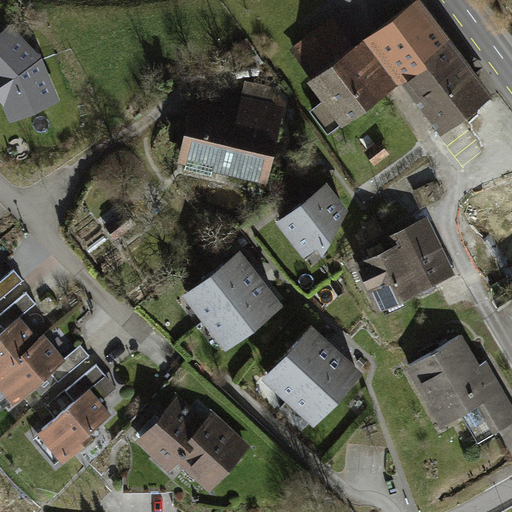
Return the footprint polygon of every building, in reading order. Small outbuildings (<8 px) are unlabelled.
[(416,3),(375,33),(397,63),(438,32),(416,3)] [(383,90),(332,23),(296,50),(331,96),(313,109),(329,130),(383,90)] [(7,27),(0,34),(0,85),(5,93),(14,117),(54,100),(37,60),(7,27)] [(438,32),(397,63),(419,92),(460,61),(438,32)] [(460,61),(419,92),(414,96),(418,100),(422,97),(444,125),(485,93),(460,61)] [(240,117),(199,108),(187,157),(189,157),(186,169),(211,175),(214,163),(261,174),(277,107),(245,99),(240,117)] [(386,152),(380,144),(369,153),(375,161),(386,152)] [(344,210),(324,185),(281,218),(306,249),(319,239),(324,244),(344,210)] [(396,247),(397,247),(402,245),(420,283),(423,290),(430,290),(436,284),(433,278),(442,274),(418,224),(391,237),(396,247)] [(380,303),(420,283),(402,245),(397,247),(396,247),(361,263),(380,303)] [(188,290),(208,316),(257,278),(237,252),(188,290)] [(0,298),(23,279),(14,269),(0,280),(0,298)] [(277,304),(257,278),(208,316),(228,342),(277,304)] [(0,323),(4,328),(0,331),(0,371),(37,340),(18,317),(36,302),(26,291),(0,314),(0,323)] [(267,373),(291,396),(334,350),(310,328),(267,373)] [(460,334),(409,364),(443,423),(477,403),(494,432),(511,420),(511,407),(501,389),(503,388),(486,359),(477,364),(460,334)] [(37,340),(0,371),(0,377),(17,397),(49,370),(58,381),(90,354),(80,343),(62,359),(42,336),(37,340)] [(357,371),(334,350),(291,396),(315,417),(357,371)] [(75,400),(42,428),(65,455),(90,435),(86,431),(108,413),(95,397),(97,396),(99,396),(101,396),(103,397),(113,389),(102,377),(106,374),(97,363),(65,389),(75,400)] [(160,418),(141,439),(155,452),(159,448),(173,460),(178,455),(200,476),(228,445),(237,453),(245,445),(213,415),(205,424),(185,405),(168,424),(160,418)]
